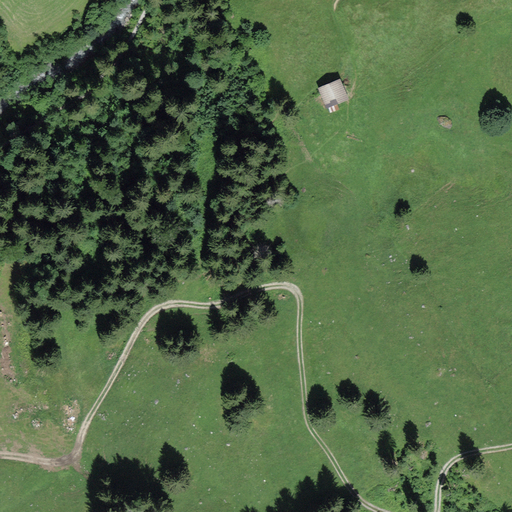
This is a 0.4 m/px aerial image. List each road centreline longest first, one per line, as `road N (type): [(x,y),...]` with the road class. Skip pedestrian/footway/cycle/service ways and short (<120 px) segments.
road 1 (track): [(0,455),(54,463),(70,453),(130,334),(161,303),(209,309),(266,286),(289,287),(297,300),(304,420),(351,497),(369,511)]
road 2 (track): [(431,511),(441,471),(457,457),(511,445)]
